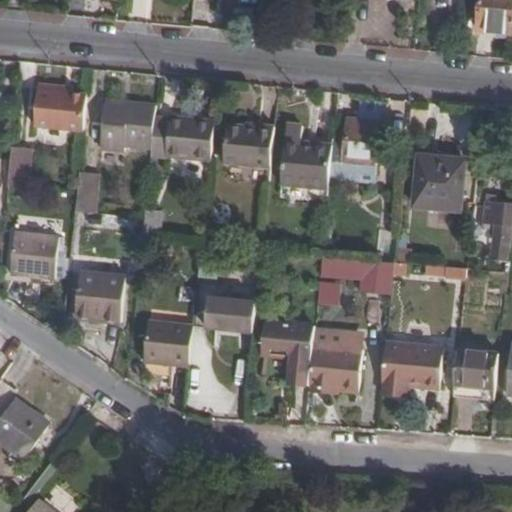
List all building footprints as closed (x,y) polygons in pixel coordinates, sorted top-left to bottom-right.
[(511,0),(484,0),(482,31),(511,34),(511,0)] [(43,89),(74,92),(75,87),(44,83),(43,89)] [(87,131),(90,94),(74,92),(43,89),(40,126),(87,131)] [(159,116),(160,106),(133,104),(133,109),(110,106),(106,150),(129,152),(129,147),(156,149),(159,116)] [(351,117),(339,115),(336,140),(347,141),(344,163),(378,167),(382,123),(351,119),(351,117)] [(156,149),(155,156),(169,157),(173,118),(159,116),(156,149)] [(214,161),(218,122),(173,118),(169,157),(214,161)] [(273,168),(277,128),(259,126),(259,130),(246,129),(230,128),(227,164),(273,168)] [(286,140),(286,148),(312,150),(312,143),(286,140)] [(376,185),(378,167),(344,163),(347,141),(336,140),(336,144),(332,180),(376,185)] [(282,184),(331,190),(332,180),(336,144),(312,143),(312,150),(286,148),(282,184)] [(36,148),(16,146),(12,187),(33,189),(36,148)] [(416,204),(470,209),(475,159),(422,153),(416,204)] [(79,212),(98,213),(101,173),(83,171),(80,194),(79,212)] [(511,208),(494,207),(494,211),(492,225),(502,226),(500,246),(509,247),(511,247),(511,208)] [(492,225),(494,211),(486,211),(485,225),(492,225)] [(147,241),(164,242),(166,214),(150,213),(149,219),(147,241)] [(15,276),(61,280),(65,238),(20,233),(15,276)] [(398,264),(401,235),(387,233),(385,263),(398,264)] [(235,271),(237,249),(206,246),(204,268),(235,271)] [(508,261),(509,247),(500,246),(499,260),(502,261),(508,261)] [(401,250),(400,262),(413,264),(414,252),(401,250)] [(324,257),(323,268),(362,271),(362,261),(324,257)] [(145,259),(144,273),(158,274),(159,260),(145,259)] [(511,261),(508,261),(502,261),(502,270),(511,271),(511,267),(511,261)] [(397,276),(398,264),(385,263),(383,262),(382,275),(397,276)] [(448,280),(469,282),(470,271),(450,269),(448,280)] [(83,319),(128,324),(132,280),(87,275),(83,319)] [(257,334),(260,303),(212,298),(210,329),(257,334)] [(291,383),(312,384),(316,343),(317,326),(270,321),(267,353),(293,355),(291,383)] [(194,369),(198,327),(153,324),(149,366),(194,369)] [(391,341),(387,390),(414,392),(415,386),(444,389),(448,347),(391,341)] [(312,384),(311,393),(332,394),(333,388),(343,389),(363,391),(366,348),(316,343),(312,384)] [(459,383),(504,387),(507,354),(462,350),(459,383)] [(0,439),(12,449),(25,458),(28,460),(51,424),(18,401),(0,427),(0,439)] [(22,462),(25,458),(12,449),(9,453),(22,462)] [(0,466),(0,483),(4,486),(12,475),(0,466)] [(0,511),(14,511),(19,505),(0,491),(0,511)] [(58,511),(45,501),(36,511),(58,511)]
